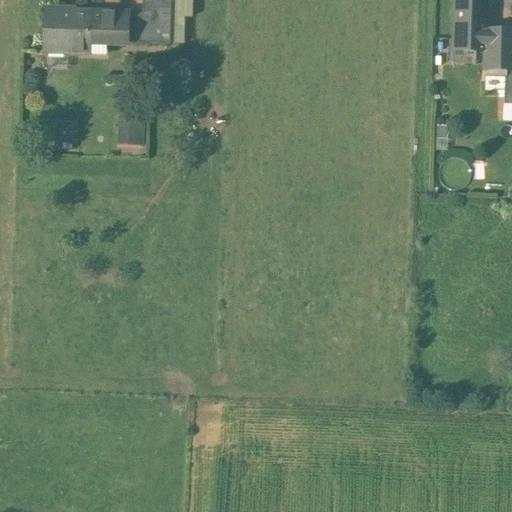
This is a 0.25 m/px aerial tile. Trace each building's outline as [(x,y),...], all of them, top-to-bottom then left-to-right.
[(172,0),(143,0),(143,14),(136,21),(135,45),(171,46),(172,0)] [(490,0),(454,0),(453,65),(486,66),(486,52),(489,52),(489,32),(490,0)] [(91,14),(65,14),(65,10),(46,9),(44,54),(90,55),(91,43),(91,19),(91,14)] [(129,21),(91,19),(91,43),(128,45),(129,21)] [(511,33),(489,32),(489,52),(486,52),(486,66),(485,77),(505,78),(504,106),(511,105),(511,33)] [(146,120),(121,119),(120,146),(145,147),(146,120)] [(77,122),(59,122),(59,143),(77,143),(77,122)]
